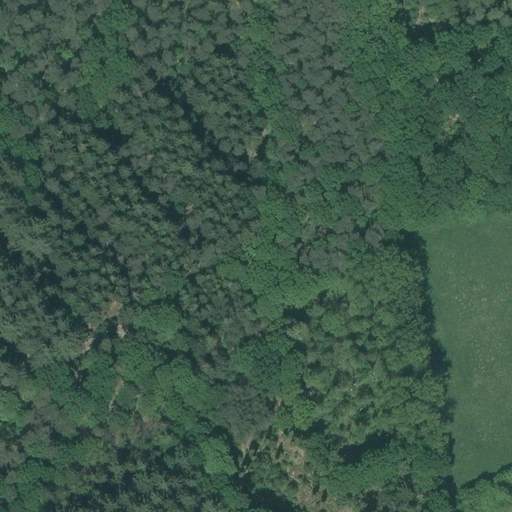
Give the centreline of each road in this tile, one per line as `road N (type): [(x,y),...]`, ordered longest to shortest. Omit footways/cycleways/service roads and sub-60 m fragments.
road 1 (track): [(217,511),(115,322),(259,227)]
road 2 (track): [(259,227),(259,0)]
road 3 (track): [(6,151),(82,341)]
road 4 (track): [(115,322),(0,393)]
